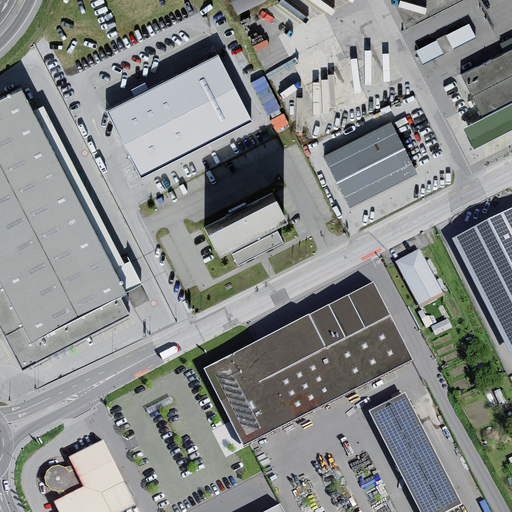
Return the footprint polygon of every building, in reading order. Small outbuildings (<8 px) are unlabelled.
[(231,0),(235,9),(261,0),(231,0)] [(468,18),(414,45),(422,59),(475,33),(468,18)] [(511,102),(511,50),(463,75),(484,116),(511,102)] [(216,52),(106,108),(140,174),(250,118),(216,52)] [(128,285),(20,85),(0,95),(0,323),(18,360),(23,357),(26,363),(128,312),(117,292),(128,285)] [(473,146),(511,127),(511,102),(484,116),(463,126),(473,146)] [(416,172),(390,120),(322,154),(348,206),(416,172)] [(270,190),(202,224),(214,247),(225,242),(234,262),(281,239),(272,219),(282,214),(270,190)] [(511,352),(511,208),(452,239),(510,354),(511,352)] [(419,308),(444,295),(420,250),(395,263),(419,308)] [(416,358),(377,281),(206,368),(246,445),(416,358)] [(405,393),(369,411),(420,511),(447,511),(463,504),(405,393)] [(104,442),(70,460),(74,469),(70,472),(64,469),(57,468),(50,470),(46,475),(45,483),(49,490),(56,493),(59,499),(54,504),(57,511),(124,511),(136,505),(104,442)]
